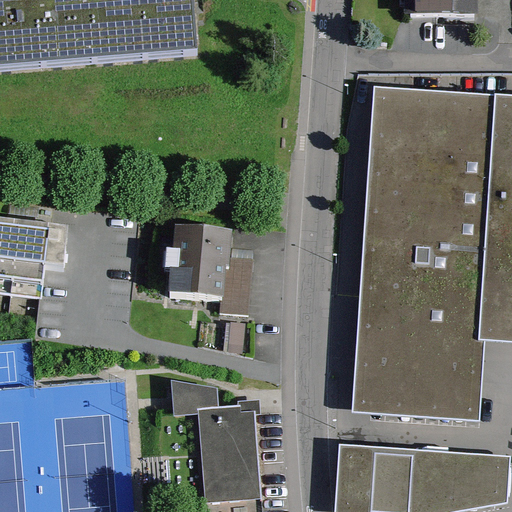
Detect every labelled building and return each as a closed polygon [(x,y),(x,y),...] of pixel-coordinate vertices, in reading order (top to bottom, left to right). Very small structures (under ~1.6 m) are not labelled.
[(0,72),(198,57),(193,0),(89,0),(0,7),(0,72)] [(488,22),(488,0),(417,0),(417,21),(488,22)] [(511,349),(511,101),(375,92),(352,421),(482,429),(486,348),(511,349)] [(67,251),(69,234),(0,226),(0,295),(43,300),(46,272),(64,274),(67,251)] [(239,237),(186,234),(182,299),(224,302),(223,316),(252,318),(256,264),(237,263),(239,237)] [(268,502),(260,410),(227,413),(225,393),(179,383),(182,421),(207,419),(215,506),(268,502)] [(483,511),(508,507),(511,462),(339,452),(336,511),(483,511)]
